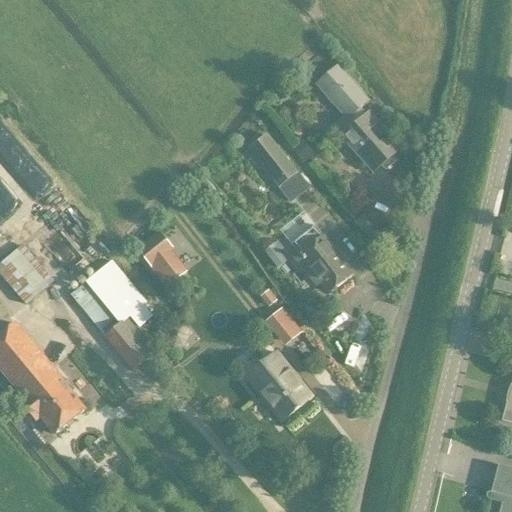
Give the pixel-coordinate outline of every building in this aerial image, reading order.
[(337,67),(318,84),(346,116),(333,127),(342,137),(343,138),(352,149),(374,173),(382,167),(386,171),(397,161),(393,156),(401,150),(390,137),(391,136),(393,132),(393,129),(393,128),(392,125),(389,122),(388,122),(386,121),(383,121),(379,122),(378,123),(369,113),(366,116),(360,109),(368,102),(337,67)] [(277,187),(286,181),(296,173),(268,137),(249,151),(277,187)] [(357,222),(372,241),(382,233),(366,214),(357,222)] [(329,293),(353,274),(315,226),(291,245),(299,255),(295,258),(308,275),(312,271),(329,293)] [(160,232),(137,250),(150,267),(174,249),(160,232)] [(274,245),(264,252),(277,269),(287,261),(280,252),(274,245)] [(0,264),(0,274),(26,305),(48,287),(17,251),(0,264)] [(143,335),(129,318),(147,303),(112,261),(71,296),(85,312),(133,372),(150,357),(146,352),(143,335)] [(270,320),(289,343),(301,333),(282,310),(270,320)] [(0,336),(0,369),(20,394),(17,397),(21,402),(20,402),(37,422),(41,419),(55,436),(86,410),(72,393),(61,379),(60,380),(15,325),(0,336)] [(297,384),(290,374),(291,372),(276,353),(254,371),(260,378),(253,385),(283,422),(312,399),(299,383),(297,384)] [(511,386),(502,422),(511,424),(511,386)] [(511,511),(511,469),(499,466),(492,493),(504,496),(500,511),(511,511)]
